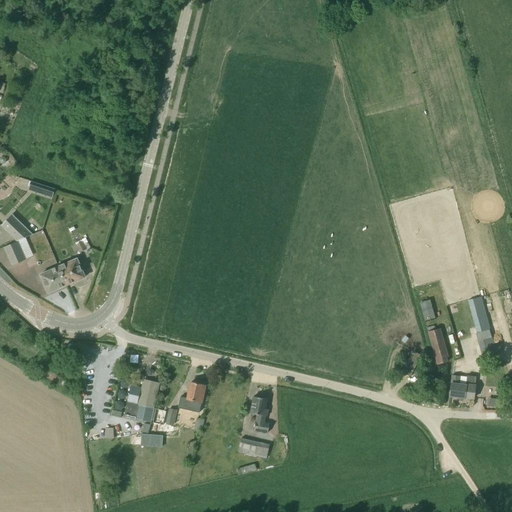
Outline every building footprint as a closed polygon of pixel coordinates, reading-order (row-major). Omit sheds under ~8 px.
[(52,198),(54,191),(35,185),(32,192),(52,198)] [(18,242),(33,236),(12,216),(2,227),(18,242)] [(18,242),(5,248),(13,266),(26,261),(18,242)] [(79,253),(87,250),(83,242),(76,246),(79,253)] [(59,267),(67,286),(85,278),(77,259),(59,267)] [(59,267),(40,275),(48,294),(67,286),(59,267)] [(464,286),(469,299),(477,296),(473,283),(464,286)] [(464,288),(457,291),(461,300),(468,298),(464,288)] [(419,304),(425,323),(436,320),(430,301),(419,304)] [(429,332),(428,332),(438,365),(448,362),(447,360),(447,358),(448,358),(440,328),(429,332)] [(494,357),(488,340),(478,343),(483,360),(494,357)] [(413,352),(402,373),(410,377),(420,355),(413,352)] [(452,383),(450,398),(457,399),(459,401),(462,402),(466,399),(476,401),(476,398),(477,385),(476,385),(477,377),(467,376),(467,377),(466,385),(459,384),(460,376),(453,375),(452,383)] [(131,386),(124,416),(136,419),(136,418),(137,415),(150,419),(151,419),(159,384),(144,380),(142,388),(131,386)] [(180,397),(178,408),(199,413),(205,390),(202,389),(203,385),(191,383),(187,399),(180,397)] [(254,397),(251,414),(257,415),(254,431),(268,433),(269,424),(264,423),(265,416),(267,417),(268,410),(265,409),(267,399),(254,397)] [(166,424),(171,425),(173,426),(173,425),(173,424),(176,411),(170,409),(169,411),(166,424)] [(183,415),(181,426),(201,430),(203,418),(183,415)] [(266,459),(270,445),(241,439),(238,453),(266,459)]
